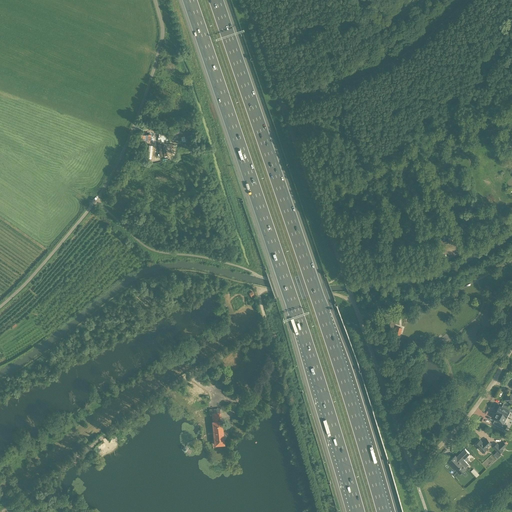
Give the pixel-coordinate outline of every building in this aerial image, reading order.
[(171,128),(173,139),(187,136),(186,133),(184,125),(171,128)] [(397,326),(394,334),(400,336),(403,328),(397,326)] [(506,409),(500,405),(496,411),(507,417),(510,411),(511,412),(511,406),(508,405),(506,409)] [(507,417),(496,411),(496,412),(496,413),(495,413),(493,416),(494,416),(493,418),(500,421),(498,425),(505,429),(507,425),(504,423),(507,417)] [(214,436),(215,445),(224,444),(221,420),(220,413),(212,413),(213,421),(214,431),(212,432),(209,433),(210,435),(212,435),(212,436),(214,436)] [(491,443),(489,441),(487,439),(483,443),(480,440),(475,445),(478,448),(480,450),(483,453),(488,448),(487,447),(491,443)] [(497,443),(493,447),(500,453),(503,450),(503,449),(507,445),(504,441),(499,445),(497,443)] [(465,449),(457,457),(461,461),(470,453),(465,449)] [(467,467),(461,461),(457,457),(455,455),(449,461),(460,473),(467,467)] [(474,468),(471,471),(477,477),(480,474),(474,468)]
